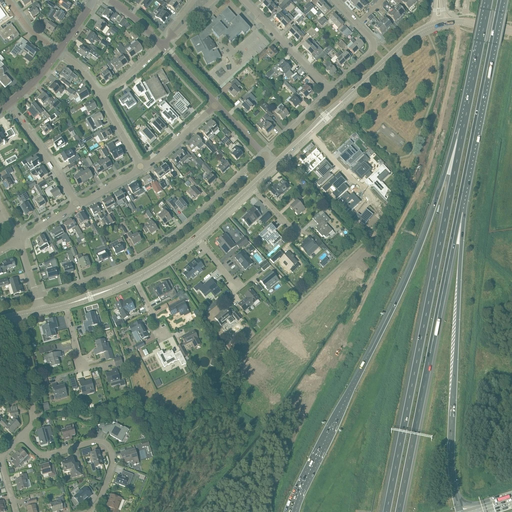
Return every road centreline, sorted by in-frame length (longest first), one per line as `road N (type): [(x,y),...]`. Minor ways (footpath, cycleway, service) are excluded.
road 1 (motorway): [(463,125),(403,286),(296,503)]
road 2 (motorway): [(463,125),(385,511)]
road 3 (motorway): [(507,502),(467,499),(451,473),(457,211)]
road 4 (motorway): [(397,511),(457,211)]
road 5 (residential): [(36,295),(150,251),(263,154)]
road 6 (motorway): [(457,211),(501,0)]
road 7 (residential): [(21,436),(42,455),(106,444),(112,466),(87,511)]
road 8 (tertiary): [(334,108),(435,24)]
road 9 (motorway): [(488,0),(463,125)]
road 10 (residential): [(21,436),(32,416),(13,316)]
road 11 (residential): [(329,91),(244,0)]
road 12 (residential): [(77,205),(8,103)]
